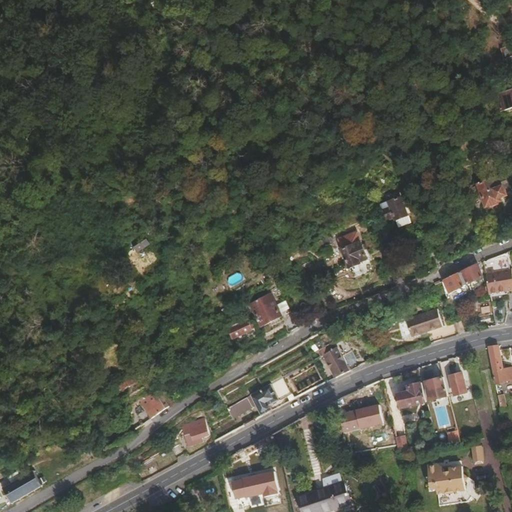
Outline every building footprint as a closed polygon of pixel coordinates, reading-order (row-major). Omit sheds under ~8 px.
[(501,108),(511,103),(511,85),(495,91),(501,108)] [(499,199),(495,189),(506,185),(501,172),(476,183),(485,206),(499,199)] [(377,210),(371,196),(366,199),(372,212),(377,210)] [(405,215),(398,197),(386,201),(388,206),(380,209),(384,220),(392,217),(393,219),(405,215)] [(508,237),(504,225),(495,226),(500,240),(508,237)] [(365,260),(354,233),(336,240),(348,268),(358,264),(358,263),(365,260)] [(327,245),(323,235),(317,237),(321,248),(327,245)] [(444,265),(439,251),(430,254),(436,269),(444,265)] [(483,280),(476,266),(462,273),(468,286),(483,280)] [(405,284),(400,270),(390,274),(396,287),(405,284)] [(511,313),(511,272),(511,271),(486,275),(490,297),(505,294),(509,314),(511,313)] [(468,286),(462,273),(459,275),(465,288),(468,286)] [(465,288),(459,275),(445,282),(451,295),(465,288)] [(281,317),(269,296),(250,306),(262,328),(281,317)] [(410,336),(442,327),(437,309),(405,318),(410,335),(410,336)] [(298,327),(292,316),(281,322),(288,333),(298,327)] [(255,330),(250,321),(227,330),(231,339),(255,330)] [(376,342),(374,335),(367,338),(369,345),(376,342)] [(228,349),(224,342),(217,346),(221,353),(228,349)] [(348,372),(341,359),(349,354),(344,345),(323,356),(335,378),(348,372)] [(511,381),(511,373),(511,369),(502,371),(497,347),(487,349),(491,370),(494,386),(505,384),(505,382),(511,381)] [(465,394),(461,374),(450,376),(454,396),(465,394)] [(123,391),(136,384),(131,375),(112,384),(115,389),(121,386),(123,391)] [(225,424),(256,406),(262,416),(273,410),(271,406),(292,394),(283,378),(227,410),(229,414),(208,426),(211,431),(225,424)] [(448,396),(444,378),(426,382),(430,401),(448,396)] [(426,402),(422,384),(409,387),(410,391),(397,394),(401,408),(426,402)] [(164,409),(153,391),(139,400),(150,419),(164,409)] [(386,422),(381,403),(357,408),(362,428),(386,422)] [(362,428),(357,408),(339,413),(343,433),(362,428)] [(209,436),(204,421),(181,427),(182,435),(191,433),(193,440),(201,438),(209,436)] [(459,444),(456,432),(447,434),(449,444),(459,444)] [(187,447),(203,442),(201,438),(193,440),(191,433),(182,435),(187,447)] [(406,446),(404,436),(397,437),(398,444),(399,449),(404,447),(406,446)] [(482,460),(481,452),(472,452),(474,461),(482,460)] [(141,467),(146,476),(157,470),(152,461),(141,467)] [(467,492),(466,484),(469,479),(464,476),(463,469),(445,472),(443,471),(440,471),(440,468),(438,466),(428,468),(433,493),(439,492),(439,497),(447,495),(449,496),(453,496),(455,494),(467,492)] [(41,488),(32,471),(1,488),(11,506),(41,488)] [(278,472),(234,480),(237,498),(281,490),(278,472)] [(327,511),(351,508),(347,485),(301,493),(304,511),(327,511)]
